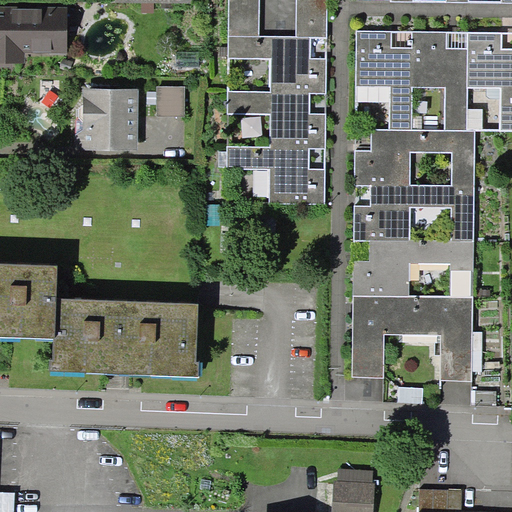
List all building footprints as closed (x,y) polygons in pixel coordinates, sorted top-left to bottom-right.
[(260,0),(230,0),(230,61),(273,62),(273,94),(231,93),(231,116),(274,116),(274,147),(231,146),(230,169),(271,170),(271,205),(328,206),(331,35),(331,0),(296,0),(296,36),(260,36),(260,0)] [(63,7),(0,6),(0,57),(62,58),(63,7)] [(511,32),(359,31),(358,87),(392,88),(392,129),(414,129),(414,85),(452,86),(451,127),(469,128),(469,85),(508,85),(507,127),(511,126),(511,32)] [(185,91),(157,91),(157,120),(185,120),(185,91)] [(139,94),(77,93),(76,151),(138,152),(139,94)] [(476,132),(357,131),(352,376),(383,377),(385,333),(441,333),(440,379),(472,380),(472,339),(476,132)] [(0,332),(71,336),(69,370),(212,376),(215,304),(77,298),(78,265),(0,261),(0,332)] [(376,511),(379,482),(338,480),(336,511),(376,511)] [(464,511),(466,489),(418,487),(417,511),(464,511)]
